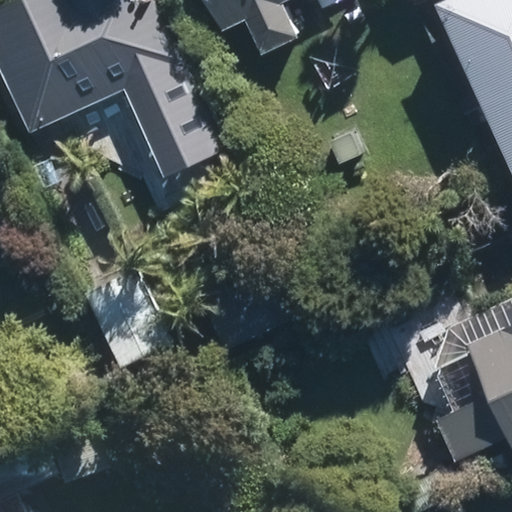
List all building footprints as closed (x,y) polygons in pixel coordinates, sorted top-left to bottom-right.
[(0,0),(0,48),(34,124),(189,54),(164,0),(0,0)] [(215,0),(225,22),(249,10),(266,48),(304,30),(289,0),(215,0)] [(369,151),(357,122),(335,132),(348,160),(369,151)] [(275,246),(203,280),(234,346),(306,312),(275,246)] [(141,264),(89,287),(123,363),(176,339),(141,264)] [(511,313),(468,334),(491,386),(438,410),(455,449),(509,425),(511,431),(511,313)] [(125,430),(57,451),(69,491),(138,471),(125,430)] [(511,468),(511,463),(505,448),(477,460),(485,480),(511,468)] [(470,485),(454,455),(406,479),(421,509),(470,485)] [(30,511),(23,494),(0,504),(0,511),(30,511)]
